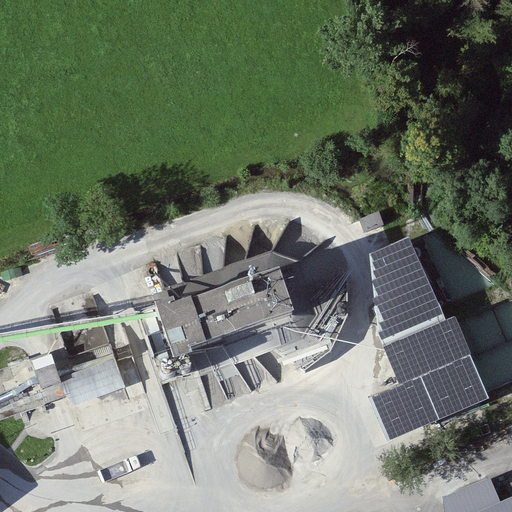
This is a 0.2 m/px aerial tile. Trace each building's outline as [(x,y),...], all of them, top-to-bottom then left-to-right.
[(448,330),(409,246),(371,263),(379,344),(400,395),(369,408),(389,452),(491,411),(454,328),(448,330)] [(273,257),(164,294),(174,319),(177,325),(278,290),(293,331),(196,365),(201,379),(305,344),(318,320),(300,265),(273,257)] [(174,319),(154,326),(174,383),(193,376),(190,367),(196,365),(293,331),(278,290),(177,325),(174,319)] [(52,358),(0,375),(0,425),(67,403),(61,385),(52,358)] [(116,364),(61,385),(67,403),(75,412),(126,393),(116,364)] [(491,485),(442,504),(443,511),(511,511),(511,486),(507,489),(511,499),(511,505),(502,510),(491,485)]
